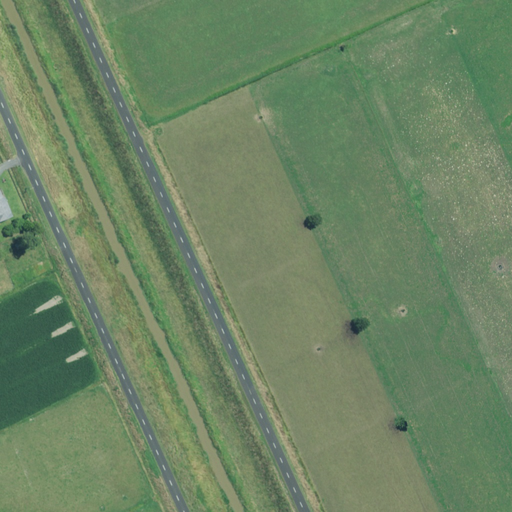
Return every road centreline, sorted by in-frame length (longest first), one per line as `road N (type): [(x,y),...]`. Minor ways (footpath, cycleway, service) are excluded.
road 1 (unclassified): [(72,0),(302,511)]
road 2 (unclassified): [(185,511),(0,101)]
